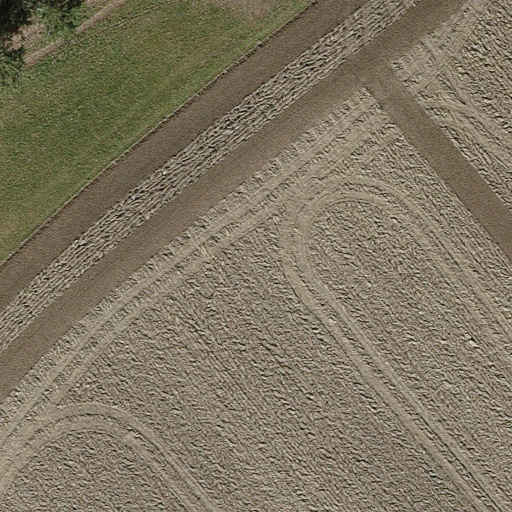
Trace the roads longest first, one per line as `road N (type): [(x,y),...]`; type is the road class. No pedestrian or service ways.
road 1 (motorway): [(312,0),(0,509)]
road 2 (motorway): [(291,511),(511,152)]
